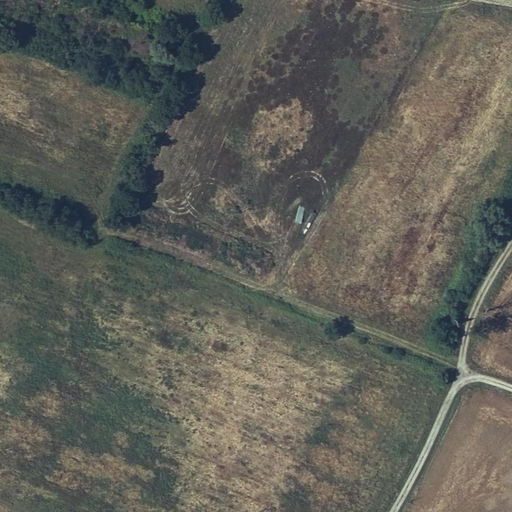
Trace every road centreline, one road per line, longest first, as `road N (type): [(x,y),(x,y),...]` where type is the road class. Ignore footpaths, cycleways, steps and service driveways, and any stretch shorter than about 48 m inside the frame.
road 1 (track): [(253,286),(461,370),(473,312),(511,246)]
road 2 (track): [(392,511),(461,370),(511,388)]
